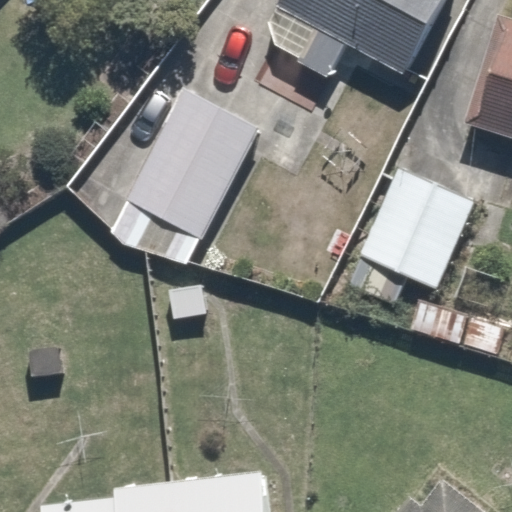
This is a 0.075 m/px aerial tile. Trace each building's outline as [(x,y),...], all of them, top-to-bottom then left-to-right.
[(283,0),(258,49),(327,84),(349,42),(419,79),(460,0),(283,0)] [(511,26),(473,130),(511,144),(511,26)] [(288,128),(205,81),(117,235),(179,270),(250,144),(272,157),(288,128)] [(497,193),(414,153),(353,282),(436,321),(497,193)] [(289,511),(286,485),(45,508),(45,511),(289,511)] [(448,511),(423,489),(402,511),(448,511)]
